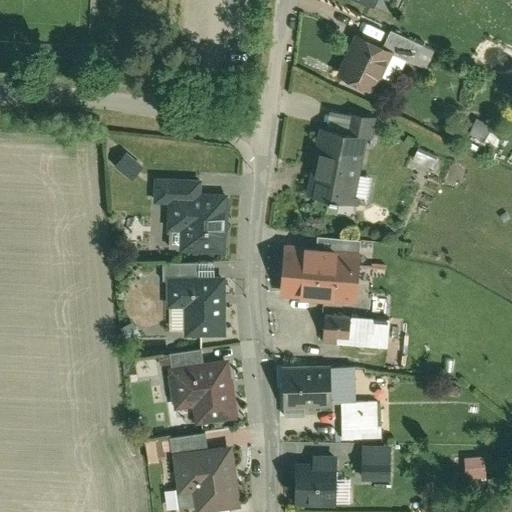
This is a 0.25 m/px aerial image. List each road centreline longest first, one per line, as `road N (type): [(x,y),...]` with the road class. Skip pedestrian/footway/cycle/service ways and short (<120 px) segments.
road 1 (residential): [(270,112),(254,289),(270,511)]
road 2 (residential): [(0,79),(270,112)]
